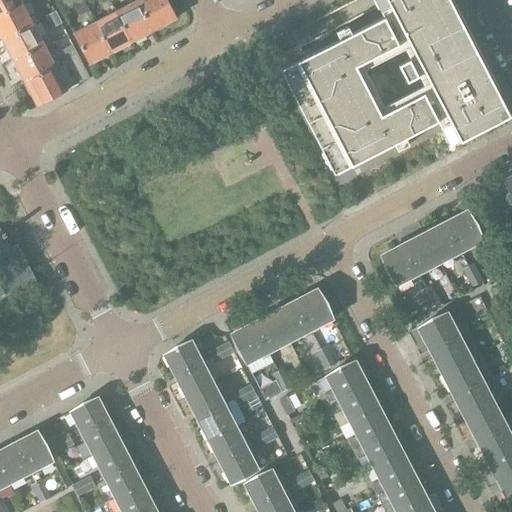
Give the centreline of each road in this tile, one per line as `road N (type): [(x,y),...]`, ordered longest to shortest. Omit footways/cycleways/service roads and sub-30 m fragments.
road 1 (residential): [(470,511),(333,238)]
road 2 (residential): [(117,348),(333,238)]
road 3 (residential): [(14,144),(221,37)]
road 4 (residential): [(117,348),(14,144)]
road 5 (residential): [(333,238),(511,146)]
road 6 (residential): [(200,511),(117,348)]
road 7 (residential): [(0,409),(117,348)]
